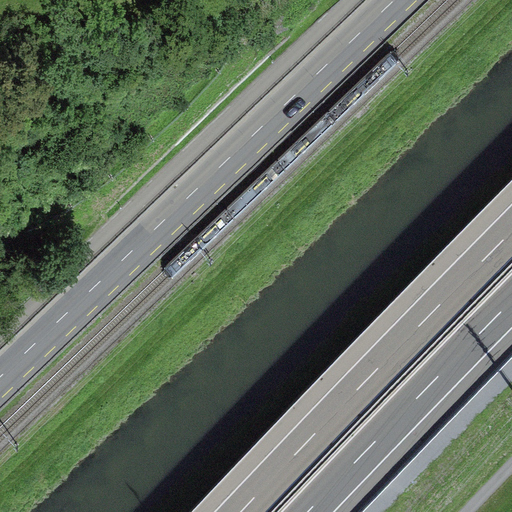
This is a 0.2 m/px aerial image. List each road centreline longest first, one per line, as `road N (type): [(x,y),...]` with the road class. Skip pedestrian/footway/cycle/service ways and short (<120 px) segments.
road 1 (primary): [(0,381),(398,0)]
road 2 (motorway): [(511,235),(243,511)]
road 3 (motorway): [(308,511),(511,303)]
road 4 (track): [(511,376),(380,511)]
